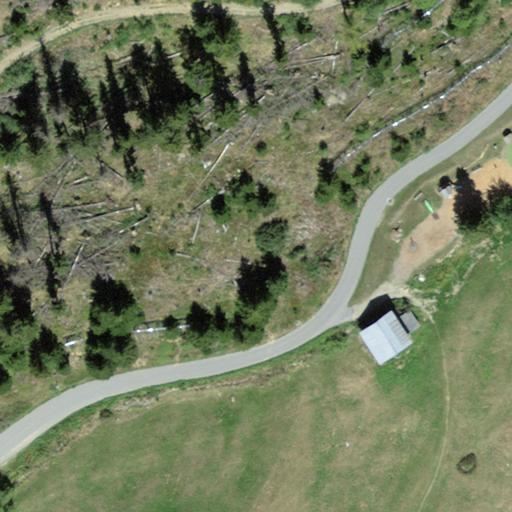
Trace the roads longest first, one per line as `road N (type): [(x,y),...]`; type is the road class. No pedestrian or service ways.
road 1 (residential): [(0,449),(76,397),(227,363),(290,342),(333,315),(368,214),(388,188),(511,93)]
road 2 (track): [(317,0),(287,10),(125,12),(50,37),(0,70)]
